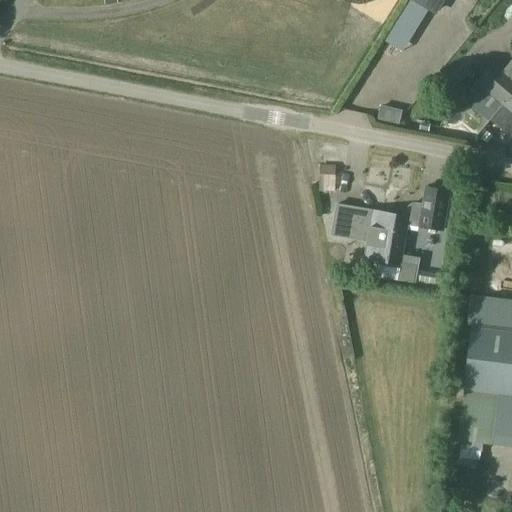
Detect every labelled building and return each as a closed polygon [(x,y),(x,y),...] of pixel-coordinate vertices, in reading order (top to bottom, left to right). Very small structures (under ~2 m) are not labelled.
[(393,22),(403,29),(420,5),(412,0),(391,0),(368,34),(379,42),(393,22)] [(511,61),(503,73),(492,64),(475,85),(504,107),(511,96),(511,61)] [(403,67),(388,86),(391,89),(378,106),(385,111),(414,75),(403,67)] [(333,176),(333,165),(321,165),(321,175),(333,176)] [(482,201),(484,182),(469,180),(466,199),(482,201)] [(450,191),(426,187),(423,205),(416,204),(412,204),(409,206),(408,210),(407,217),(336,205),(331,235),(367,242),(364,259),(376,261),(373,280),(391,283),(392,281),(415,285),(418,268),(401,265),(408,224),(419,226),(443,230),(450,191)] [(511,298),(470,293),(466,325),(472,326),(457,439),(511,446),(511,298)]
